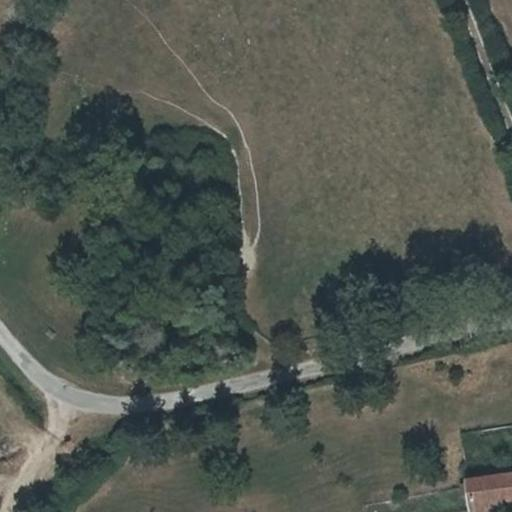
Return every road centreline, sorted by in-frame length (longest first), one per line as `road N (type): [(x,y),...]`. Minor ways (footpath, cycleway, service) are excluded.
road 1 (unclassified): [(511,324),(167,404),(67,405),(0,339)]
road 2 (track): [(462,0),(511,129)]
road 3 (track): [(67,405),(5,511)]
